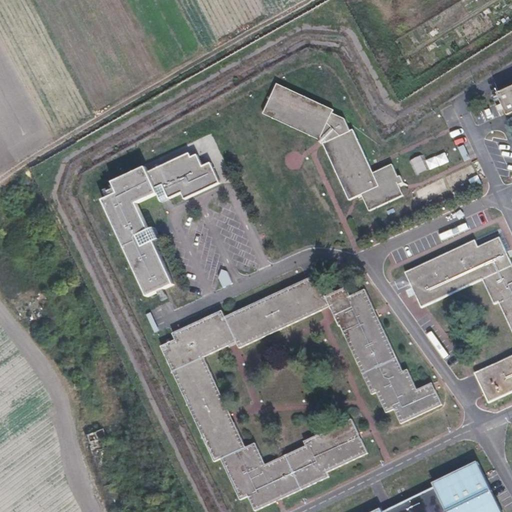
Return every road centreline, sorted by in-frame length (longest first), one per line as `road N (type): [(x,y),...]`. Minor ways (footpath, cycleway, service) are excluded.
road 1 (track): [(304,0),(0,178)]
road 2 (track): [(135,511),(106,430),(0,223)]
road 3 (unclassified): [(511,411),(299,511)]
